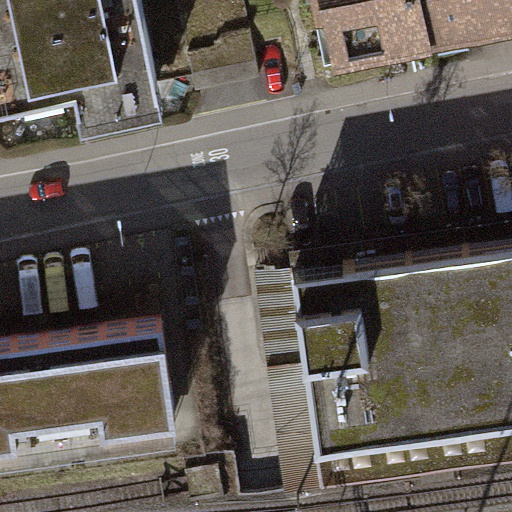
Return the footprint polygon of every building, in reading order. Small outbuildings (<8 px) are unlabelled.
[(0,0),(0,90),(0,91),(72,75),(80,111),(157,94),(136,0),(0,0)] [(307,0),(309,5),(321,3),(328,45),(417,29),(411,0),(307,0)] [(511,0),(411,0),(417,29),(511,10),(511,0)] [(511,227),(372,247),(293,258),(318,437),(511,410),(511,227)] [(156,315),(0,336),(0,436),(170,413),(156,315)]
